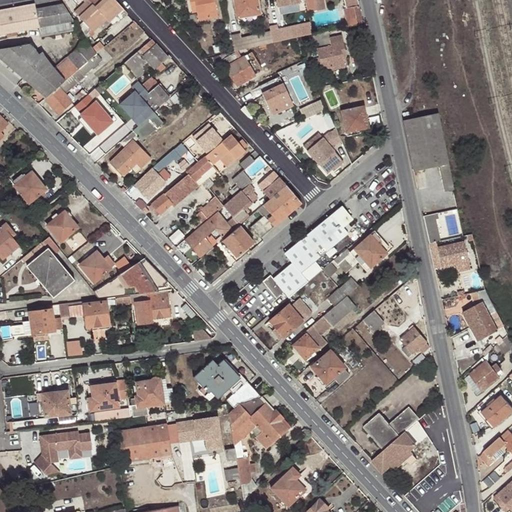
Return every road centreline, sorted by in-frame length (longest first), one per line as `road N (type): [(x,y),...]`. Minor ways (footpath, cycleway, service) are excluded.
road 1 (unclassified): [(394,140),(465,452),(471,511)]
road 2 (tertiary): [(0,95),(206,305)]
road 3 (residential): [(136,0),(320,203)]
road 4 (residential): [(237,338),(0,372)]
road 5 (tertiary): [(237,338),(396,511)]
road 6 (residential): [(206,305),(320,203)]
road 7 (unclassified): [(367,0),(394,140)]
